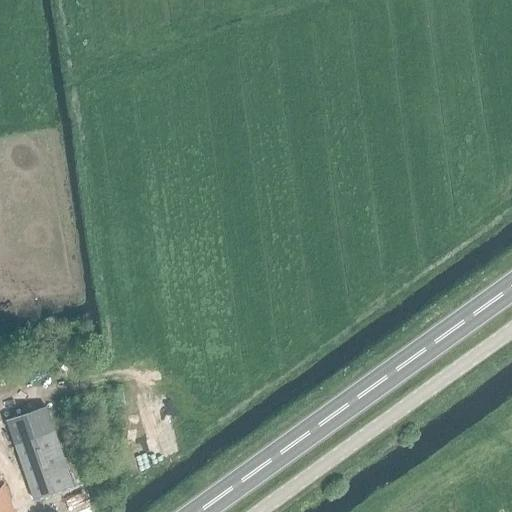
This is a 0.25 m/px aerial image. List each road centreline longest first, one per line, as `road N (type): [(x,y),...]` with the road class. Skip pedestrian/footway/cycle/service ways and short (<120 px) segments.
road 1 (primary): [(200,511),(511,287)]
road 2 (unclassified): [(259,511),(511,330)]
